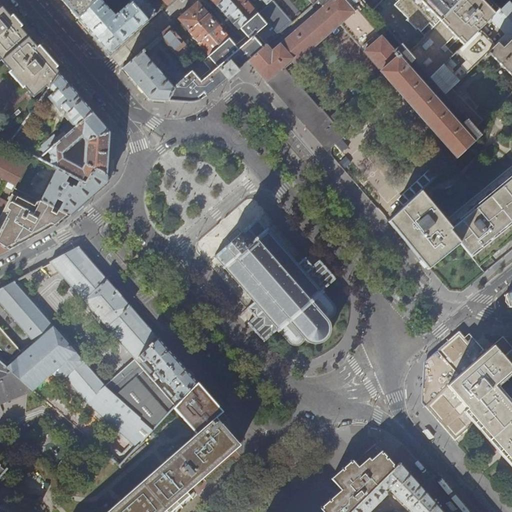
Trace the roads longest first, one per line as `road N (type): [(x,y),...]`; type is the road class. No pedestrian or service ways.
road 1 (tertiary): [(133,175),(138,222),(271,380),(298,395),(321,395)]
road 2 (tertiary): [(380,334),(372,293),(265,170),(225,131),(191,126)]
road 3 (residential): [(133,175),(83,225),(0,272)]
